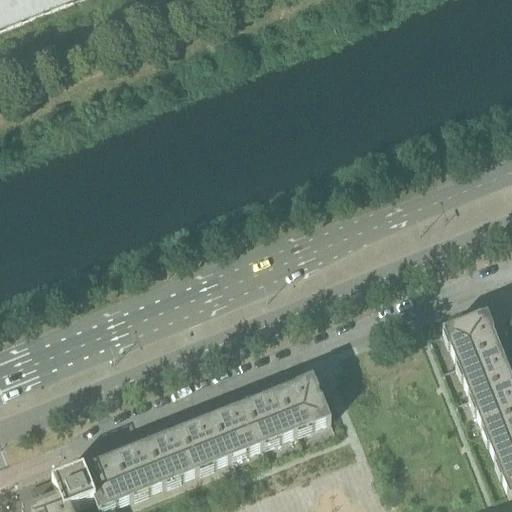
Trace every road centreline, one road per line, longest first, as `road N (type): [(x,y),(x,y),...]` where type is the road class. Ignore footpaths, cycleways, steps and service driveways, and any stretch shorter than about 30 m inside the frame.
road 1 (primary): [(511,172),(0,380)]
road 2 (primary): [(0,434),(511,227)]
road 3 (residential): [(511,271),(61,454)]
